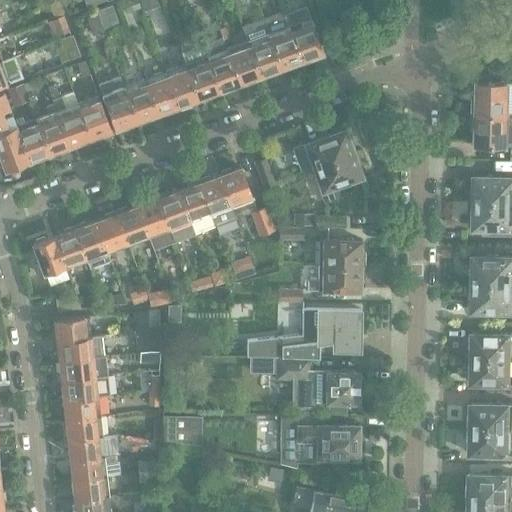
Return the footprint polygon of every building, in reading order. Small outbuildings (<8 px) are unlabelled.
[(63,12),(58,0),(53,0),(49,2),(54,16),(63,12)] [(135,0),(133,0),(121,5),(125,16),(139,11),(135,0)] [(156,0),(139,0),(143,10),(158,4),(156,0)] [(111,4),(97,9),(100,19),(114,13),(111,4)] [(263,18),(269,33),(282,68),(291,64),(294,65),(299,63),(300,61),(302,60),(289,25),(284,10),(263,18)] [(93,32),(102,29),(96,12),(87,15),(93,32)] [(57,33),(68,29),(63,14),(51,18),(57,33)] [(311,17),(289,25),(302,60),(304,59),(307,60),(312,58),(313,56),(323,52),(311,17)] [(226,26),(220,28),(223,37),(224,40),(230,38),(226,26)] [(269,33),(248,40),(261,75),(263,74),(266,76),(272,74),(273,71),(282,68),(269,33)] [(224,40),(223,37),(203,44),(220,90),(221,90),(224,91),(229,89),(230,87),(240,83),(227,48),(224,40)] [(73,38),(57,44),(63,59),(78,54),(73,38)] [(261,75),(248,40),(227,48),(240,83),(251,79),(254,80),(259,78),(259,76),(261,75)] [(182,52),(186,63),(199,98),(209,94),(212,95),(217,94),(218,91),(220,90),(203,44),(182,52)] [(86,60),(78,63),(83,77),(91,74),(86,60)] [(0,85),(9,82),(1,61),(0,61),(0,85)] [(186,63),(166,70),(179,106),(181,105),(183,106),(188,104),(189,101),(199,98),(186,63)] [(179,106),(166,70),(145,78),(158,113),(167,110),(170,111),(176,109),(176,106),(179,106)] [(145,78),(124,86),(137,121),(139,120),(142,121),(147,119),(148,117),(158,113),(145,78)] [(24,84),(25,85),(27,91),(39,87),(36,80),(24,84)] [(473,115),(509,116),(511,115),(511,83),(478,83),(477,99),(474,99),(473,115)] [(27,91),(25,85),(18,88),(22,98),(28,95),(27,91)] [(135,122),(137,121),(124,86),(102,94),(115,129),(126,125),(129,126),(134,124),(135,122)] [(49,89),(57,111),(70,146),(80,142),(83,143),(88,141),(89,139),(90,138),(77,103),(74,93),(60,98),(56,87),(49,89)] [(10,168),(30,161),(17,125),(4,90),(0,91),(0,154),(4,165),(10,168)] [(99,95),(77,103),(90,138),(93,137),(96,138),(101,136),(102,134),(112,130),(99,95)] [(70,146),(57,111),(37,118),(50,153),(53,152),(56,153),(61,151),(62,149),(70,146)] [(509,116),(473,115),(473,131),(477,131),(476,147),(508,147),(511,147),(511,127),(509,126),(509,116)] [(37,118),(17,125),(30,161),(39,157),(42,158),(48,156),(48,154),(50,153),(37,118)] [(349,138),(345,128),(293,147),(302,171),(319,165),(356,151),(351,137),(349,138)] [(319,179),(323,189),(322,189),(326,200),(334,197),(335,196),(336,195),(336,194),(337,193),(337,192),(337,191),(337,190),(335,185),(362,175),(359,165),(361,165),(356,151),(319,165),(323,177),(319,179)] [(266,157),(255,161),(265,189),(276,185),(266,157)] [(220,174),(232,206),(254,198),(242,166),(232,169),(229,168),(222,171),(220,174)] [(208,176),(199,179),(216,225),(236,218),(232,206),(220,174),(211,177),(208,176)] [(472,190),(472,203),(511,203),(511,177),(475,177),(475,186),(472,190)] [(216,225),(199,179),(188,183),(187,186),(179,189),(195,233),(216,225)] [(167,191),(157,195),(174,241),(195,233),(179,189),(170,192),(167,191)] [(145,202),(137,205),(149,237),(153,249),(174,241),(157,195),(146,199),(145,202)] [(511,203),(472,203),(471,216),(475,219),(474,229),(492,229),(492,235),(511,235),(511,203)] [(126,206),(116,210),(129,245),(149,237),(137,205),(129,208),(126,206)] [(267,205),(251,211),(260,235),(275,229),(267,205)] [(104,217),(96,220),(108,252),(129,245),(116,210),(105,214),(104,217)] [(313,224),(313,214),(296,214),(296,224),(313,224)] [(316,214),(316,227),(345,227),(345,215),(316,214)] [(85,222),(75,225),(88,260),(108,252),(96,220),(88,223),(85,222)] [(63,232),(55,235),(67,268),(88,260),(75,225),(64,230),(63,232)] [(279,227),(279,238),(304,239),(304,227),(279,227)] [(45,276),(67,268),(55,235),(47,238),(44,237),(37,239),(36,242),(33,243),(40,261),(39,264),(41,270),(44,271),(45,276)] [(319,239),(319,264),(364,265),(364,247),(361,247),(361,239),(319,239)] [(256,271),(251,256),(230,264),(235,279),(256,271)] [(511,256),(474,256),(474,266),(470,270),(470,284),(511,284),(511,256)] [(364,265),(319,264),(319,279),(308,279),(308,290),(361,290),(361,282),(364,282),(364,265)] [(117,277),(114,269),(107,271),(110,280),(117,277)] [(210,274),(214,284),(214,285),(226,281),(223,273),(218,271),(210,274)] [(210,274),(189,282),(193,291),(214,284),(210,274)] [(511,284),(470,284),(470,298),(473,302),(473,311),(511,311),(511,284)] [(279,288),(278,301),(303,301),(303,288),(279,288)] [(150,304),(170,301),(168,289),(148,292),(150,304)] [(102,300),(100,293),(89,297),(92,303),(102,300)] [(56,298),(58,310),(81,307),(80,295),(56,298)] [(149,310),(151,329),(162,328),(160,311),(159,309),(149,310)] [(281,356),(310,357),(319,357),(320,346),(331,345),(331,351),(360,351),(360,310),(304,309),(304,343),(281,345),(281,347),(281,355),(281,356)] [(55,319),(57,339),(92,336),(89,315),(55,319)] [(162,328),(151,329),(153,345),(164,344),(162,328)] [(470,345),(470,358),(511,358),(511,333),(473,333),(473,342),(470,345)] [(57,339),(59,359),(94,356),(92,336),(57,339)] [(281,355),(281,347),(268,346),(268,354),(281,355)] [(165,364),(164,350),(154,351),(155,365),(165,364)] [(61,380),(96,376),(108,375),(106,354),(94,356),(59,359),(61,380)] [(321,370),(309,370),(310,357),(281,356),(277,356),(276,378),(308,379),(309,380),(310,382),(311,383),(312,384),(314,385),(316,386),(318,386),(321,386),(321,402),(359,402),(359,370),(321,370)] [(511,358),(470,358),(470,372),(472,375),(472,383),(511,384),(511,358)] [(213,376),(242,377),(242,364),(214,364),(213,376)] [(155,374),(155,389),(164,389),(164,374),(155,374)] [(63,399),(98,396),(110,395),(108,375),(96,376),(61,380),(63,399)] [(164,405),(164,389),(155,389),(154,405),(164,405)] [(65,419),(100,416),(98,396),(63,399),(65,419)] [(469,415),(468,429),(511,429),(511,404),(471,404),(471,413),(469,415)] [(10,406),(0,407),(0,422),(12,420),(10,406)] [(359,424),(323,423),(323,413),(292,413),(292,423),(298,423),(298,438),(318,439),(318,455),(358,456),(359,424)] [(65,419),(67,439),(102,435),(100,416),(65,419)] [(154,418),(153,439),(163,441),(163,418),(154,418)] [(511,429),(468,429),(468,442),(471,444),(471,454),(511,454),(511,429)] [(104,448),(102,435),(67,439),(70,459),(115,454),(115,446),(104,448)] [(153,439),(152,438),(150,451),(161,450),(163,441),(153,439)] [(70,459),(72,479),(107,475),(105,463),(116,462),(115,454),(70,459)] [(151,459),(138,461),(140,482),(152,481),(155,463),(154,462),(154,461),(154,460),(153,460),(152,460),(151,459)] [(511,474),(470,474),(470,483),(467,486),(467,499),(511,500),(511,474)] [(74,499),(109,495),(107,475),(72,479),(74,499)] [(294,504),(311,507),(309,511),(364,511),(367,499),(297,486),(294,504)] [(74,499),(75,511),(110,511),(109,495),(74,499)] [(511,511),(511,500),(467,499),(467,511),(511,511)]
